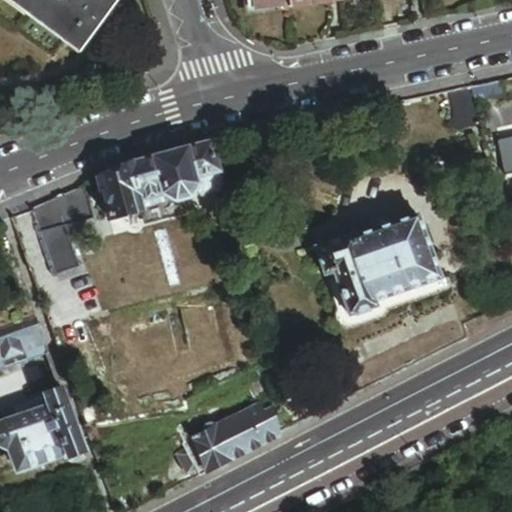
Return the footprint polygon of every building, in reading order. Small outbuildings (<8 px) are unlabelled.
[(2,0),(4,1),(4,0),(15,0),(33,13),(28,19),(42,29),(47,23),(71,41),(66,47),(80,57),(121,1),(119,0),(2,0)] [(4,0),(4,1),(28,19),(33,13),(15,0),(4,0)] [(288,0),(248,0),(250,12),(289,6),(288,0)] [(290,10),(344,3),(343,0),(288,0),(289,6),(290,10)] [(42,29),(66,47),(71,41),(47,23),(42,29)] [(502,97),(499,84),(482,88),(484,100),(502,97)] [(480,95),(478,86),(470,88),(472,96),(480,95)] [(472,96),(470,88),(448,92),(453,114),(451,115),(456,132),(478,127),(472,96)] [(133,165),(100,179),(112,219),(142,211),(139,201),(144,200),(146,206),(163,201),(162,195),(165,194),(177,201),(190,197),(196,188),(204,195),(218,191),(221,185),(212,144),(133,165)] [(88,185),(28,211),(53,282),(79,273),(65,229),(99,219),(88,185)] [(333,273),(335,279),(348,315),(375,307),(373,303),(383,300),(438,281),(416,218),(350,239),(349,237),(314,249),(323,276),(333,273)] [(348,315),(335,279),(328,282),(338,312),(336,316),(336,320),(337,322),(338,325),(341,328),(344,330),(348,331),(352,331),(383,321),(386,317),(388,314),(383,300),(373,303),(375,307),(348,315)] [(438,283),(438,281),(383,300),(388,314),(442,295),(444,293),(445,291),(445,288),(444,285),(442,283),(438,283)] [(0,371),(51,353),(38,317),(0,330),(0,371)] [(250,391),(268,382),(267,378),(269,374),(267,366),(210,392),(217,406),(250,391)] [(270,394),(268,382),(250,391),(254,401),(270,394)] [(73,412),(64,388),(47,394),(51,407),(1,425),(0,426),(0,440),(2,446),(9,450),(10,449),(18,470),(66,452),(68,458),(87,451),(76,420),(68,423),(65,415),(73,412)] [(199,477),(279,435),(273,408),(266,411),(263,404),(215,426),(213,425),(209,425),(207,426),(203,430),(202,432),(197,435),(196,433),(190,435),(191,438),(182,442),(185,449),(195,469),(199,477)] [(68,423),(76,420),(73,412),(65,415),(68,423)] [(102,435),(101,426),(95,426),(94,423),(84,426),(89,440),(102,435)] [(186,473),(195,469),(185,449),(176,453),(186,473)] [(72,463),(89,456),(87,451),(68,458),(70,461),(72,463)]
